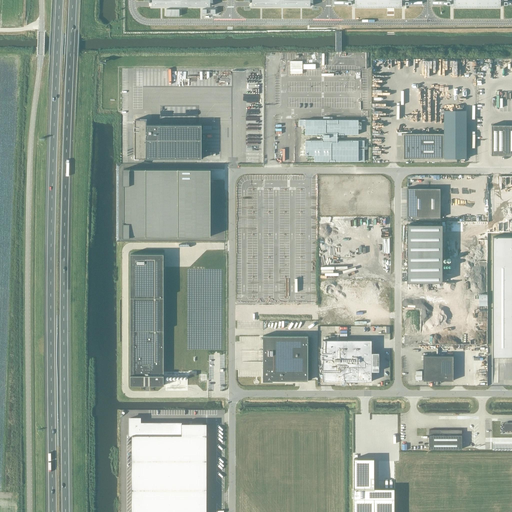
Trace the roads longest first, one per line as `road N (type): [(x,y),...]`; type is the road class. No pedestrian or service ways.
road 1 (unclassified): [(29,511),(29,159),(41,0)]
road 2 (motorway): [(59,0),(52,511)]
road 3 (motorway): [(65,511),(72,0)]
road 4 (unclassified): [(232,393),(233,172),(397,172)]
road 5 (unknown): [(397,172),(399,94),(412,77),(447,82),(471,108),(471,172)]
road 6 (unclassified): [(397,172),(398,392)]
road 7 (unknown): [(233,172),(228,102),(129,106),(126,75)]
road 8 (unclassified): [(232,393),(398,392)]
road 9 (unknown): [(465,231),(487,226),(491,216),(487,116)]
